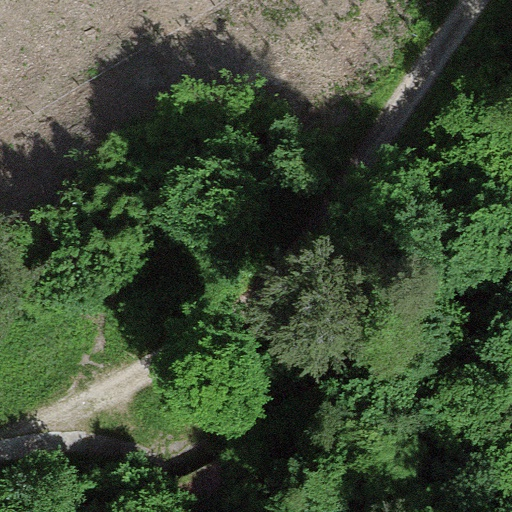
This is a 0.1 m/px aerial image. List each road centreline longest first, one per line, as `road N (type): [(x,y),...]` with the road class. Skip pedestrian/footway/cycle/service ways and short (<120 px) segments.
road 1 (track): [(469,0),(332,207),(261,293),(174,362),(0,452)]
road 2 (track): [(59,424),(129,432),(192,425),(248,407),(340,361),(511,242)]
